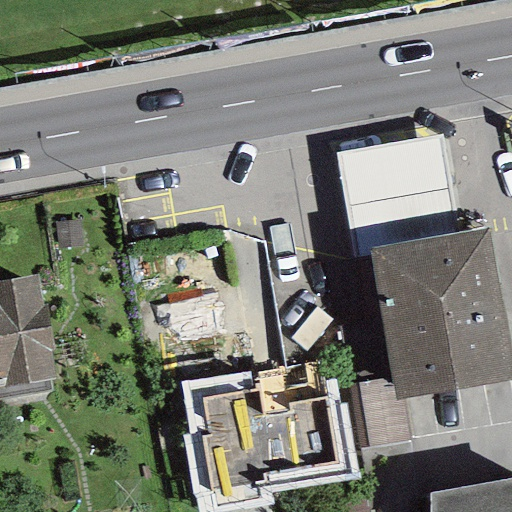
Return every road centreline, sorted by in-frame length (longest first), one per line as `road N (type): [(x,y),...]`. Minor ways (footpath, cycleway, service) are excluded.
road 1 (secondary): [(0,137),(511,57)]
road 2 (unknown): [(463,65),(511,360)]
